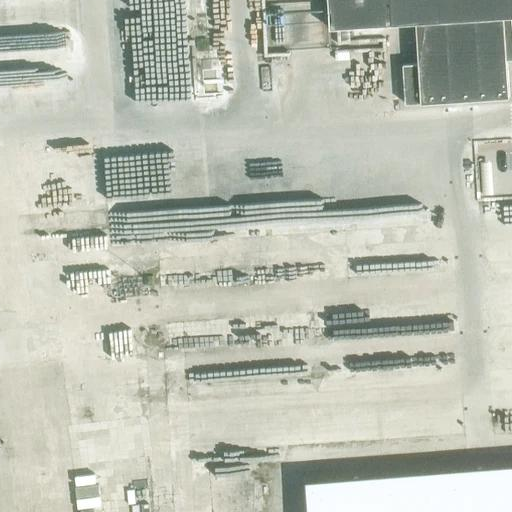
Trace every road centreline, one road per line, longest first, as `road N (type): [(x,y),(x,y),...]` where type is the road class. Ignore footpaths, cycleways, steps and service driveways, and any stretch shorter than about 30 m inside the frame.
road 1 (unknown): [(0,249),(9,511)]
road 2 (unknown): [(0,129),(89,122),(83,0)]
